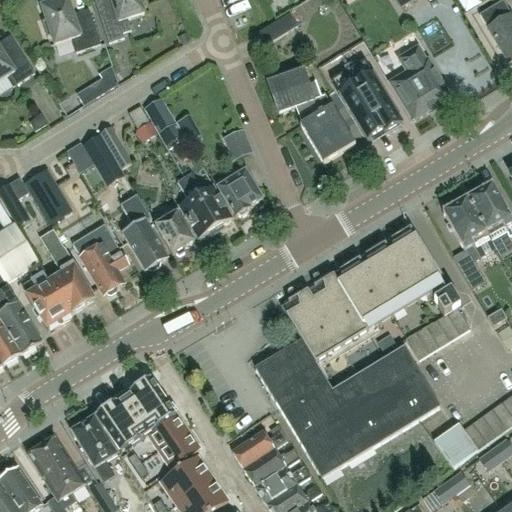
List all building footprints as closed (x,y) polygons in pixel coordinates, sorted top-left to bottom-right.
[(53,0),(40,5),(42,9),(40,9),(45,23),(40,25),(46,40),(50,39),(53,48),(70,42),(74,56),(99,47),(89,17),(73,22),(66,0),(55,4),(53,0)] [(121,36),(130,33),(126,22),(143,16),(140,7),(144,6),(141,0),(108,0),(111,8),(96,13),(107,46),(123,41),(121,36)] [(454,0),(466,19),(481,9),(475,0),(454,0)] [(511,20),(501,3),(477,17),(507,67),(511,63),(511,20)] [(256,35),(263,47),(264,48),(295,29),(287,16),(256,35)] [(397,62),(405,76),(388,86),(413,125),(451,102),(427,62),(425,64),(417,50),(397,62)] [(0,83),(5,80),(12,91),(33,77),(17,51),(3,60),(0,54),(0,83)] [(337,80),(330,84),(366,144),(383,134),(385,137),(402,126),(364,63),(337,80)] [(89,88),(75,97),(83,109),(97,100),(117,88),(110,69),(98,76),(101,81),(89,88)] [(304,126),(331,110),(324,99),(319,101),(314,85),(306,88),(302,76),(268,87),(278,116),(299,109),(304,126)] [(160,100),(142,111),(150,124),(149,125),(155,136),(158,141),(177,130),(160,100)] [(354,148),(331,110),(304,126),(299,129),(323,168),(354,148)] [(155,136),(149,125),(134,134),(140,145),(155,136)] [(97,137),(98,139),(119,173),(130,166),(109,130),(97,137)] [(250,156),(239,133),(222,141),(231,164),(250,156)] [(119,173),(98,139),(81,149),(105,190),(123,179),(119,173)] [(46,173),(23,187),(47,229),(71,214),(46,173)] [(236,220),(239,222),(245,218),(245,214),(248,212),(247,211),(261,202),(243,173),(215,191),(233,221),(236,220)] [(190,177),(183,181),(214,233),(231,223),(211,190),(201,196),(190,177)] [(214,233),(183,181),(175,186),(187,204),(177,210),(196,243),(214,233)] [(18,182),(7,188),(16,203),(27,197),(18,182)] [(468,201),(466,203),(467,205),(489,244),(505,235),(507,240),(511,237),(511,225),(511,226),(490,189),(479,195),(476,193),(469,197),(468,201)] [(135,198),(120,208),(133,230),(120,237),(143,275),(146,273),(150,276),(157,271),(158,266),(165,262),(144,226),(150,223),(135,198)] [(467,205),(466,203),(463,204),(459,202),(453,206),(452,210),(441,216),(463,255),(451,262),(470,294),(483,285),(471,265),(478,261),(474,253),(489,244),(467,205)] [(16,203),(4,210),(15,229),(27,222),(16,203)] [(153,229),(171,259),(174,257),(178,259),(183,256),(182,252),(193,246),(175,216),(153,229)] [(12,227),(0,233),(0,280),(4,287),(27,273),(38,292),(25,300),(46,334),(56,327),(70,319),(49,285),(13,226),(12,227)] [(102,229),(70,248),(102,299),(104,298),(109,300),(114,297),(115,292),(122,287),(115,275),(126,268),(102,229)] [(440,283),(409,232),(279,310),(300,344),(314,367),(436,294),(439,299),(432,303),(442,320),(404,343),(417,365),(469,333),(455,312),(460,309),(450,293),(440,298),(433,287),(440,283)] [(70,319),(80,313),(93,304),(51,236),(39,244),(60,278),(49,285),(70,319)] [(0,326),(20,359),(41,346),(4,287),(0,280),(0,326)] [(505,323),(500,313),(485,321),(491,331),(505,323)] [(0,366),(2,369),(20,359),(0,326),(0,366)] [(502,350),(511,344),(511,339),(505,326),(493,333),(502,350)] [(314,367),(300,344),(254,372),(320,483),(439,411),(403,351),(330,394),(314,367)] [(114,405),(93,419),(119,456),(120,455),(130,448),(145,438),(176,417),(175,416),(173,417),(173,416),(167,408),(149,381),(128,395),(127,395),(129,398),(117,407),(115,404),(114,405)] [(511,398),(461,435),(476,455),(511,429),(511,398)] [(176,417),(145,438),(156,454),(187,434),(176,417)] [(105,465),(115,458),(92,421),(85,425),(81,423),(71,429),(71,434),(69,435),(92,472),(94,472),(102,485),(113,478),(105,465)] [(187,434),(156,454),(168,472),(199,451),(187,434)] [(262,436),(231,456),(243,474),(274,453),(273,452),(285,444),(279,434),(266,442),(262,436)] [(55,440),(41,450),(71,496),(85,487),(55,440)] [(511,454),(503,442),(490,451),(500,465),(511,456),(511,454)] [(71,496),(41,450),(28,458),(55,500),(45,506),(48,511),(63,511),(59,504),(71,496)] [(500,465),(490,451),(476,461),(486,475),(500,465)] [(274,453),(243,474),(254,491),(285,470),(285,471),(297,463),(292,454),(282,459),(281,457),(278,459),(274,453)] [(132,469),(139,465),(133,456),(126,461),(132,469)] [(196,459),(158,485),(172,506),(211,480),(196,459)] [(146,476),(139,465),(132,469),(140,481),(146,476)] [(285,470),(254,491),(266,508),(297,488),(296,487),(309,480),(302,470),(289,477),(285,471),(285,470)] [(17,472),(0,482),(0,486),(17,511),(38,511),(43,510),(17,472)] [(458,474),(444,484),(454,498),(468,488),(458,474)] [(211,480),(172,506),(176,511),(213,511),(227,503),(211,480)] [(454,498),(444,484),(431,494),(441,508),(454,498)] [(98,485),(88,491),(90,494),(88,496),(99,511),(115,511),(98,485)] [(17,511),(0,486),(0,511),(17,511)] [(297,488),(266,508),(268,511),(297,511),(308,505),(307,504),(311,502),(320,496),(315,488),(305,494),(306,495),(302,497),(297,488)] [(158,503),(151,507),(154,511),(162,511),(164,511),(158,503)]
